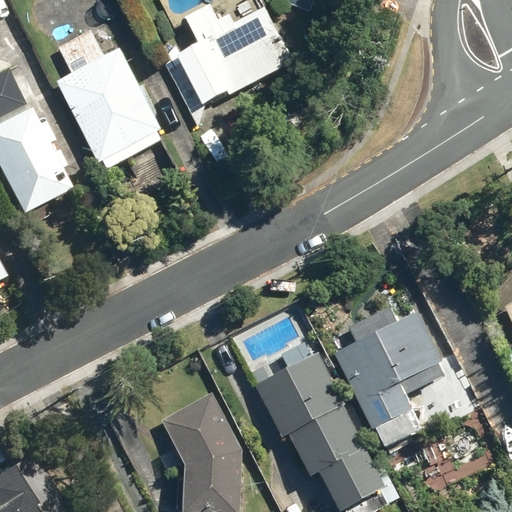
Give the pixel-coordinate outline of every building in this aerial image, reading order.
[(210,0),(185,14),(199,40),(186,46),(211,103),(295,67),(270,9),(226,28),(210,0)] [(66,80),(104,161),(163,130),(128,51),(66,80)] [(0,122),(0,161),(25,211),(74,187),(33,106),(0,122)] [(481,408),(426,307),(340,354),(395,455),(481,408)] [(344,511),(345,511),(348,511),(384,511),(399,504),(390,487),(367,446),(368,446),(346,406),(351,403),(321,349),(255,385),(285,439),(292,436),(313,475),(321,470),(344,511)] [(183,462),(186,511),(213,511),(245,509),(241,453),(212,399),(163,425),(183,462)] [(0,511),(52,511),(21,462),(0,474),(0,511)]
